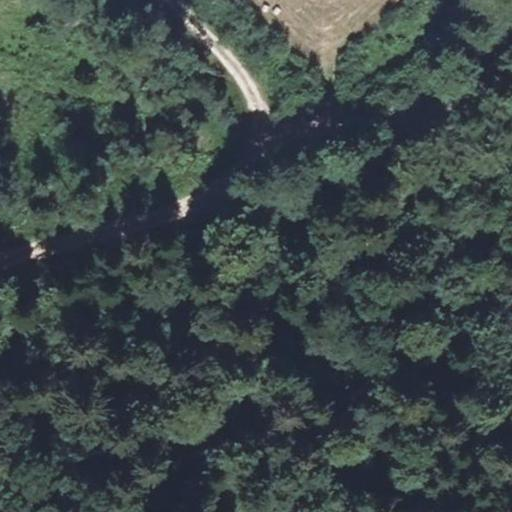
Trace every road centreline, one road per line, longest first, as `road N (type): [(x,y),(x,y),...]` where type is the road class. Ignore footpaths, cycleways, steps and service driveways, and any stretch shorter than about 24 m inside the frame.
road 1 (track): [(225,168),(492,0)]
road 2 (track): [(0,274),(225,168)]
road 3 (track): [(225,168),(247,131),(241,85),(166,0)]
